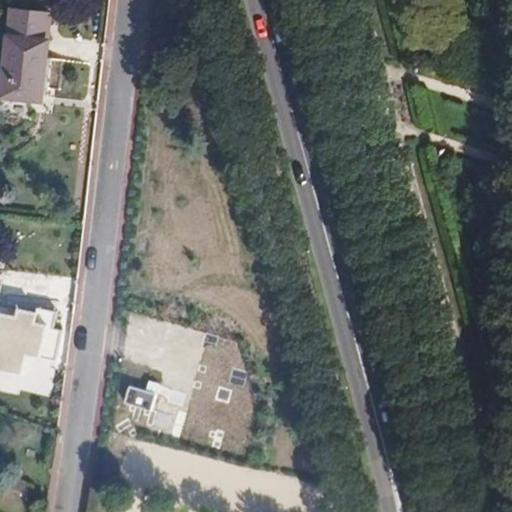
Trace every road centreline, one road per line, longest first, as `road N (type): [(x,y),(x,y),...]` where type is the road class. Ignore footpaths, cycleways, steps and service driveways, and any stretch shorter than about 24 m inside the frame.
road 1 (secondary): [(406,511),(266,0)]
road 2 (secondary): [(259,0),(380,511)]
road 3 (residential): [(59,511),(129,0)]
